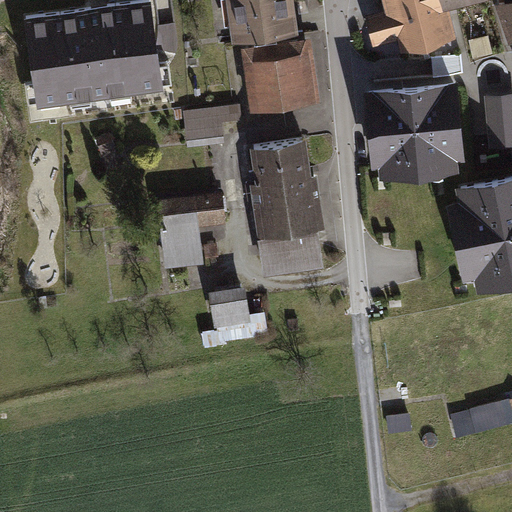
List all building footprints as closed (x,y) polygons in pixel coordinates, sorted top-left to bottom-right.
[(150,0),(134,0),(27,15),(36,81),(37,91),(62,88),(63,98),(70,97),(90,94),(110,91),(131,88),(138,87),(136,77),(161,74),(159,63),(150,0)] [(289,0),(231,0),(237,37),(254,35),(255,40),(277,36),(276,32),(294,30),(289,0)] [(404,42),(423,37),(413,0),(388,0),(389,4),(390,10),(370,15),(376,39),(402,32),(404,42)] [(446,16),(443,3),(442,0),(413,0),(423,37),(451,31),(448,22),(453,21),(451,15),(446,16)] [(511,0),(508,0),(501,2),(511,36),(511,0)] [(299,39),(251,46),(256,80),(247,81),(250,107),(307,99),(299,39)] [(170,62),(159,63),(161,74),(136,77),(138,87),(172,82),(170,62)] [(29,102),(63,98),(62,88),(37,91),(36,81),(26,82),(29,102)] [(454,82),(369,90),(375,160),(383,159),(385,174),(455,167),(453,153),(461,152),(454,82)] [(131,88),(110,91),(112,101),(132,98),(131,88)] [(90,94),(70,97),(71,106),(92,103),(90,94)] [(511,94),(490,97),(493,142),(511,139),(511,94)] [(187,110),(188,125),(218,121),(242,118),(240,103),(187,110)] [(218,121),(188,125),(190,139),(220,135),(218,121)] [(111,134),(99,138),(102,147),(114,144),(111,134)] [(303,137),(255,144),(260,175),(251,176),(247,182),(249,199),(263,197),(268,230),(261,231),(266,267),(321,259),(303,137)] [(455,167),(385,174),(386,185),(456,178),(455,167)] [(511,277),(511,175),(461,186),(464,200),(461,201),(475,270),(479,269),(481,284),(511,277)] [(224,216),(222,193),(160,200),(162,222),(167,261),(202,257),(198,219),(224,216)] [(475,270),(461,201),(450,203),(464,272),(475,270)] [(216,242),(204,244),(205,255),(217,253),(216,242)] [(242,288),(215,292),(219,319),(246,315),(242,288)] [(263,312),(246,315),(219,319),(220,328),(203,330),(205,346),(223,343),(223,339),(266,332),(263,312)]
